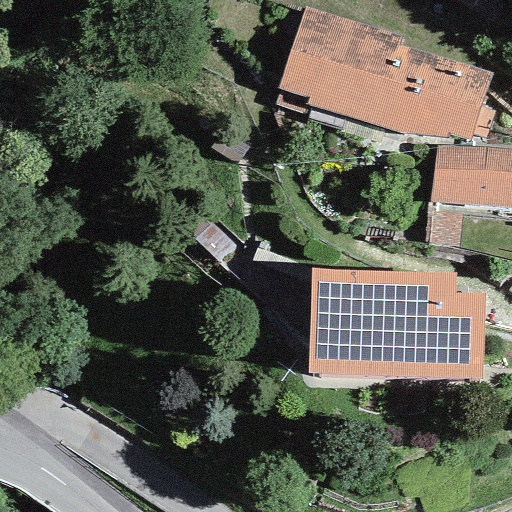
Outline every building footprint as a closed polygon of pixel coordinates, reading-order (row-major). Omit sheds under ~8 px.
[(426,54),(400,46),(403,38),(304,6),(277,89),(279,89),(274,105),(303,115),(306,105),(401,135),(468,140),(470,137),(480,107),(491,74),(426,54)] [(480,107),(470,137),(484,141),(494,112),(480,107)] [(236,166),(248,148),(221,130),(209,149),(236,166)] [(511,152),(436,146),(429,202),(511,208),(511,152)] [(457,247),(460,217),(426,213),(422,243),(457,247)] [(219,262),(234,247),(204,219),(190,234),(219,262)] [(454,274),(309,268),(306,373),(480,379),(483,295),(454,294),(454,274)]
